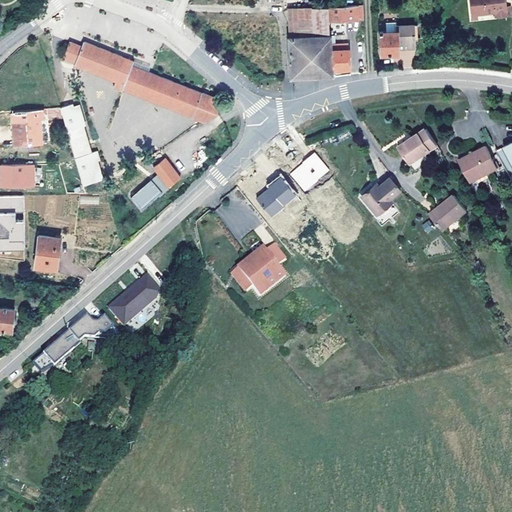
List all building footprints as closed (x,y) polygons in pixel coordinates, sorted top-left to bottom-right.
[(506,6),(505,0),(470,0),(471,14),(477,13),(495,12),(496,16),(510,15),(510,6),(506,6)] [(357,19),(357,5),(328,6),(329,20),(357,19)] [(333,68),(330,34),(329,20),(328,6),(312,7),(314,35),(290,36),(289,36),(291,77),(312,76),(334,75),(333,68)] [(314,35),(312,7),(288,8),(290,36),(314,35)] [(413,48),(412,24),(396,25),(396,21),(386,22),(386,31),(379,31),(380,53),(399,52),(398,48),(413,48)] [(350,67),(349,49),(345,49),(345,43),(335,44),(334,34),(330,34),(333,68),(350,67)] [(132,90),(139,73),(159,80),(152,97),(195,114),(195,112),(199,114),(205,122),(218,114),(215,98),(205,93),(141,68),(132,65),(134,60),(84,40),(81,46),(69,41),(63,57),(75,62),(116,78),(115,81),(113,86),(123,89),(124,86),(132,90)] [(116,78),(75,62),(74,65),(115,81),(116,78)] [(152,97),(159,80),(139,73),(132,90),(124,86),(123,89),(205,122),(199,114),(195,112),(195,114),(152,97)] [(100,159),(97,150),(92,151),(78,107),(74,108),(73,103),(60,107),(83,183),(97,179),(96,177),(101,176),(95,161),(100,159)] [(46,108),(46,118),(61,117),(61,108),(46,108)] [(42,141),(40,119),(17,120),(18,143),(42,141)] [(410,163),(438,145),(427,128),(414,137),(414,138),(399,148),(410,163)] [(511,141),(504,146),(497,150),(498,151),(511,178),(511,141)] [(498,168),(491,154),(490,153),(487,145),(462,158),(460,159),(460,160),(471,182),(498,168)] [(295,155),(292,151),(286,156),(289,160),(295,155)] [(315,152),(289,173),(304,191),(330,171),(315,152)] [(180,177),(165,157),(153,166),(169,187),(180,177)] [(285,215),(302,200),(269,159),(249,176),(236,187),(268,226),(264,228),(271,236),(276,232),(278,234),(291,222),(285,215)] [(32,185),(33,164),(1,164),(1,172),(4,172),(4,185),(32,185)] [(376,214),(391,201),(389,199),(400,190),(389,177),(379,186),(374,190),(372,187),(361,196),(376,214)] [(443,229),(467,209),(455,194),(431,215),(443,229)] [(24,215),(24,195),(0,195),(0,251),(25,251),(24,215)] [(428,220),(421,226),(427,233),(434,228),(428,220)] [(212,242),(209,230),(200,232),(203,244),(212,242)] [(57,268),(61,237),(39,235),(35,266),(57,268)] [(274,244),(266,250),(278,265),(286,258),(274,244)] [(266,250),(264,247),(238,268),(252,286),(259,296),(286,274),(278,265),(266,250)] [(252,286),(238,268),(231,273),(246,291),(252,286)] [(139,281),(108,307),(124,326),(157,298),(160,289),(148,275),(140,282),(139,281)] [(12,330),(14,309),(0,307),(0,336),(2,337),(3,329),(12,330)] [(87,315),(69,331),(78,342),(84,337),(115,340),(121,335),(105,316),(98,322),(93,322),(87,315)] [(78,342),(69,331),(44,354),(33,363),(41,373),(61,361),(68,355),(66,353),(78,342)]
